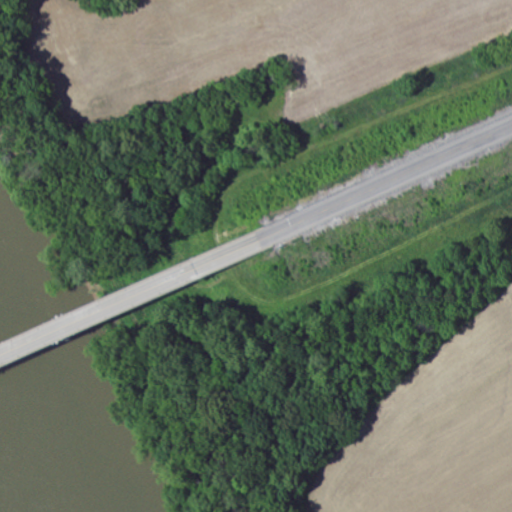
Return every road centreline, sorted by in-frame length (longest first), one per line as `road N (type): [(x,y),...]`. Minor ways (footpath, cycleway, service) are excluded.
road 1 (primary): [(0,360),(259,244)]
road 2 (primary): [(259,244),(511,127)]
